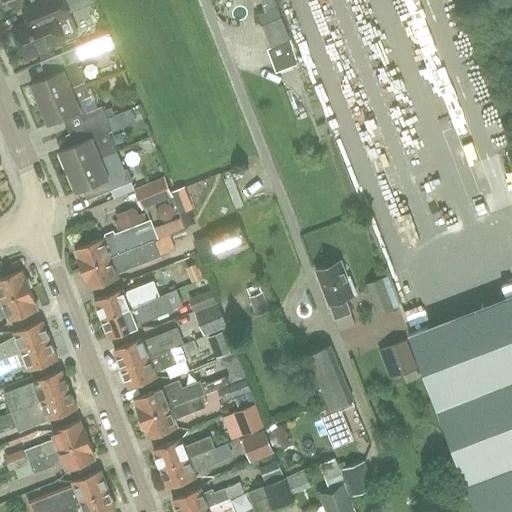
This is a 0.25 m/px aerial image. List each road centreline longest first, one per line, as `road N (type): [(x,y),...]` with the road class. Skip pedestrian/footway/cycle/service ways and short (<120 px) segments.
road 1 (residential): [(149,511),(36,221)]
road 2 (residential): [(36,221),(33,179),(0,98)]
